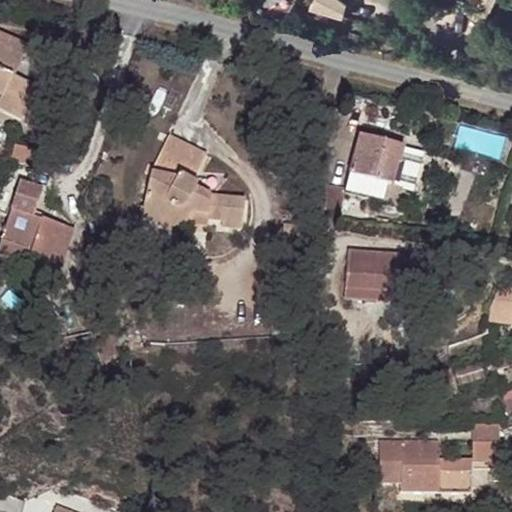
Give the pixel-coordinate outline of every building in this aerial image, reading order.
[(315,0),(351,20),(360,2),(357,0),(315,0)] [(0,32),(0,45),(26,56),(30,46),(0,32)] [(17,78),(26,56),(0,45),(0,97),(2,98),(0,104),(0,113),(23,124),(39,87),(17,78)] [(179,177),(194,183),(206,155),(169,136),(151,173),(176,180),(179,177)] [(388,185),(394,187),(403,149),(359,136),(349,174),(350,175),(345,192),(384,203),(388,185)] [(176,180),(151,173),(142,216),(179,237),(187,225),(193,215),(208,216),(209,222),(226,223),(225,230),(244,231),(246,201),(212,197),(195,190),(197,185),(194,183),(179,177),(176,180)] [(388,185),(384,203),(398,208),(403,189),(394,187),(388,185)] [(73,232),(42,222),(40,228),(31,225),(34,216),(40,194),(19,187),(0,243),(0,260),(27,269),(29,262),(61,272),(73,232)] [(193,215),(187,225),(208,228),(209,222),(208,216),(193,215)] [(43,219),(34,216),(31,225),(40,228),(42,222),(43,219)] [(312,228),(327,229),(327,220),(312,219),(312,228)] [(326,246),(327,229),(312,228),(312,245),(326,246)] [(366,293),(396,296),(412,296),(415,261),(400,260),(399,258),(348,254),(345,301),(365,302),(366,293)] [(511,293),(497,292),(489,310),(489,321),(511,324),(511,293)] [(366,293),(365,302),(396,305),(396,296),(366,293)] [(493,371),(508,366),(504,352),(488,357),(493,371)] [(481,366),(456,373),(460,386),(484,378),(481,366)] [(449,371),(436,375),(442,396),(456,392),(449,371)] [(400,477),(399,484),(399,495),(472,494),(472,470),(472,462),(440,463),(439,442),(380,442),(379,477),(400,477)] [(472,442),(472,462),(501,462),(501,442),(472,442)]
